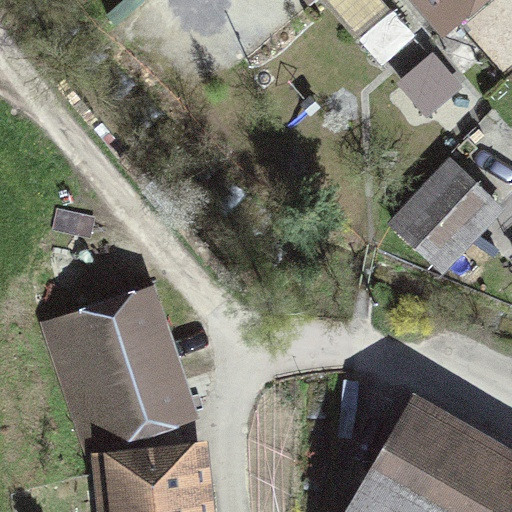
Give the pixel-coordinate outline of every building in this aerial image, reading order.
[(406,89),(426,112),(457,86),(437,62),(406,89)] [(449,171),(400,219),(438,257),(487,209),(449,171)] [(142,300),(47,332),(84,442),(179,411),(142,300)] [(511,511),(511,463),(413,408),(351,511),(511,511)] [(197,511),(192,456),(109,465),(114,511),(197,511)]
